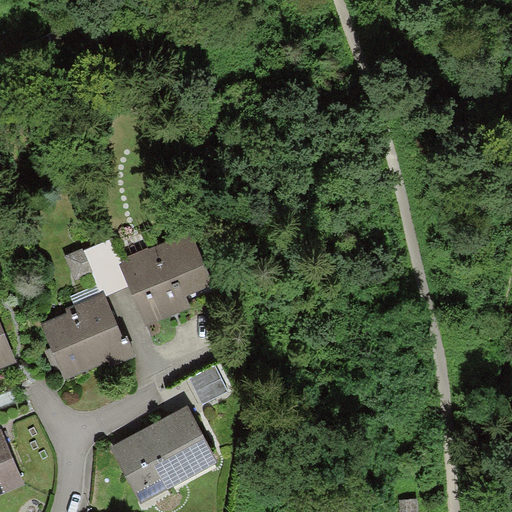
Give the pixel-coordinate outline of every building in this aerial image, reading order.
[(117,257),(128,282),(144,322),(186,304),(180,291),(211,278),(189,226),(117,257)] [(81,245),(61,253),(73,281),(89,274),(97,294),(103,292),(128,282),(117,257),(110,239),(84,250),(81,245)] [(97,294),(36,323),(61,377),(128,346),(103,292),(97,294)] [(0,367),(13,362),(0,329),(0,367)] [(216,363),(187,377),(202,408),(231,393),(216,363)] [(217,463),(185,404),(108,447),(140,505),(217,463)] [(0,430),(0,489),(22,480),(0,430)]
